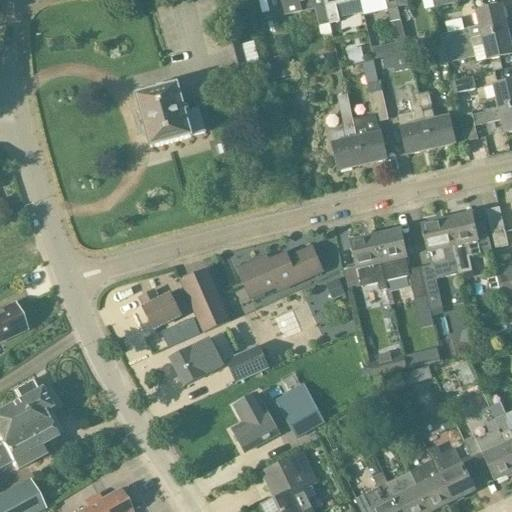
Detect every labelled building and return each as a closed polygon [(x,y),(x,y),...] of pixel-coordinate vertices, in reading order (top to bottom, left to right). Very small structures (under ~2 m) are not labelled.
[(281,0),(286,17),(315,10),(319,27),(321,37),(331,34),(329,25),(323,0),(281,0)] [(323,0),(329,25),(339,23),(336,6),(359,1),(359,0),(323,0)] [(359,0),(359,1),(361,0),(384,0),(387,11),(389,24),(392,23),(400,55),(408,53),(398,9),(395,0),(359,0)] [(395,0),(398,9),(407,7),(405,0),(395,0)] [(456,0),(431,0),(434,9),(458,3),(456,0)] [(479,27),(440,37),(442,46),(507,31),(502,7),(476,13),(479,27)] [(442,46),(446,65),(474,58),(472,50),(484,47),(487,61),(511,55),(511,51),(507,31),(442,46)] [(238,35),(222,39),(233,81),(250,77),(238,35)] [(442,46),(430,49),(435,74),(448,71),(446,65),(442,46)] [(472,79),(452,83),(454,95),(476,90),(472,79)] [(496,99),(481,103),(484,114),(511,107),(511,82),(493,87),(496,99)] [(380,83),(366,86),(373,116),(375,116),(377,124),(388,121),(386,113),(380,83)] [(412,115),(398,118),(400,129),(406,157),(431,151),(414,83),(405,86),(412,115)] [(416,83),(414,83),(431,151),(455,145),(448,118),(435,121),(428,95),(419,96),(416,83)] [(177,85),(136,97),(140,113),(150,149),(192,137),(205,134),(199,113),(199,111),(193,113),(186,115),(185,113),(177,85)] [(344,131),(329,134),(332,145),(338,172),(362,167),(352,121),(347,97),(337,99),(344,131)] [(472,114),(459,117),(465,144),(478,141),(475,128),(501,121),(504,135),(511,132),(511,107),(484,114),(472,117),(472,114)] [(373,116),(352,121),(362,167),(386,161),(380,134),(377,124),(375,116),(373,116)] [(498,209),(486,211),(492,236),(504,233),(498,209)] [(471,215),(446,221),(459,275),(471,272),(468,258),(491,252),(484,223),(474,226),(471,215)] [(431,266),(419,268),(426,296),(427,300),(430,312),(442,309),(434,273),(446,271),(448,278),(459,275),(446,221),(421,227),(427,254),(428,254),(431,266)] [(400,231),(375,237),(379,255),(385,283),(408,277),(414,303),(426,300),(427,300),(426,296),(419,268),(407,271),(404,260),(406,259),(400,231)] [(504,233),(492,236),(495,250),(508,247),(504,233)] [(375,237),(350,243),(361,288),(377,284),(379,292),(387,290),(385,283),(379,255),(375,237)] [(256,262),(237,270),(250,301),(277,289),(279,292),(298,284),(322,273),(311,249),(287,259),(285,255),(258,267),(256,262)] [(206,271),(181,282),(204,335),(229,323),(206,271)] [(511,271),(496,275),(499,285),(511,282),(511,271)] [(511,282),(499,285),(501,295),(511,292),(511,282)] [(154,292),(139,300),(144,308),(142,309),(154,331),(189,313),(184,303),(178,290),(170,295),(158,301),(154,292)] [(0,342),(25,331),(14,307),(0,312),(0,342)] [(191,320),(173,328),(180,345),(198,337),(191,320)] [(458,331),(459,348),(469,347),(468,331),(458,331)] [(190,350),(169,361),(183,388),(205,377),(224,366),(210,340),(190,350)] [(259,349),(228,363),(237,384),(268,370),(259,349)] [(436,350),(404,357),(407,370),(439,362),(436,350)] [(380,365),(367,368),(370,380),(406,372),(403,359),(391,362),(390,355),(378,358),(380,365)] [(19,401),(0,411),(0,442),(1,444),(53,418),(49,410),(39,391),(37,392),(32,382),(14,391),(19,401)] [(303,385),(275,401),(296,441),(324,425),(303,385)] [(243,426),(232,431),(245,453),(279,435),(255,395),(233,407),(243,426)] [(385,401),(375,405),(383,421),(392,416),(385,401)] [(375,405),(366,410),(373,425),(383,421),(375,405)] [(502,417),(494,421),(511,458),(511,430),(510,431),(502,417)] [(0,444),(0,468),(10,463),(15,473),(43,457),(38,448),(55,439),(54,439),(62,434),(53,418),(1,444),(0,444)] [(474,437),(464,442),(471,456),(481,478),(490,473),(495,482),(506,477),(511,474),(511,458),(494,421),(484,425),(489,434),(475,441),(474,437)] [(437,448),(428,453),(432,462),(451,503),(464,497),(475,492),(470,483),(481,478),(471,456),(461,461),(455,449),(441,456),(437,448)] [(270,469),(261,474),(274,501),(263,507),(265,511),(311,511),(301,490),(316,482),(303,454),(270,469)] [(432,462),(409,473),(428,511),(434,511),(451,503),(432,462)] [(364,496),(355,501),(360,511),(400,511),(388,484),(387,484),(383,475),(377,463),(367,469),(373,480),(378,489),(364,496)] [(428,511),(409,473),(388,484),(400,511),(428,511)] [(29,480),(0,496),(0,511),(39,511),(45,509),(29,480)] [(132,511),(138,509),(126,488),(104,500),(100,502),(96,495),(83,503),(86,510),(82,511),(132,511)]
